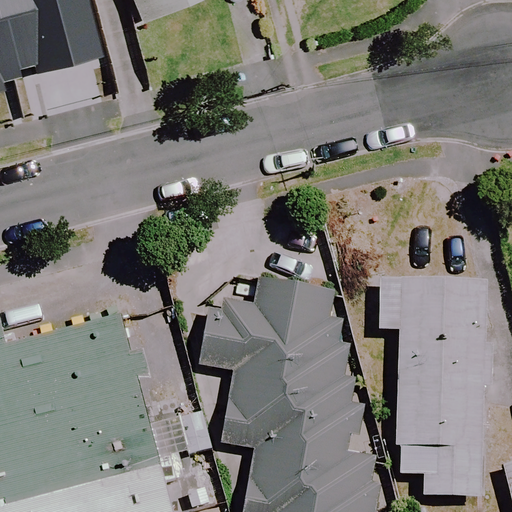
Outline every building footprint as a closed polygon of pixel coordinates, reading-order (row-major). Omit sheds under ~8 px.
[(81,25),(75,0),(0,0),(0,60),(23,55),(19,40),(81,25)] [(124,0),(134,26),(203,0),(124,0)] [(482,389),(495,390),(497,342),(486,342),(488,287),(387,283),(385,336),(400,336),(395,480),(424,481),(423,502),(478,504),(482,389)] [(373,511),(381,461),(339,455),(349,389),(318,384),(325,335),(314,333),(320,294),(249,284),(245,304),(193,297),(184,359),(236,367),(230,405),(209,402),(203,445),(259,454),(255,482),(236,479),(231,511),(373,511)] [(154,511),(98,297),(0,321),(0,511),(154,511)] [(511,511),(511,466),(498,470),(510,511),(511,511)]
